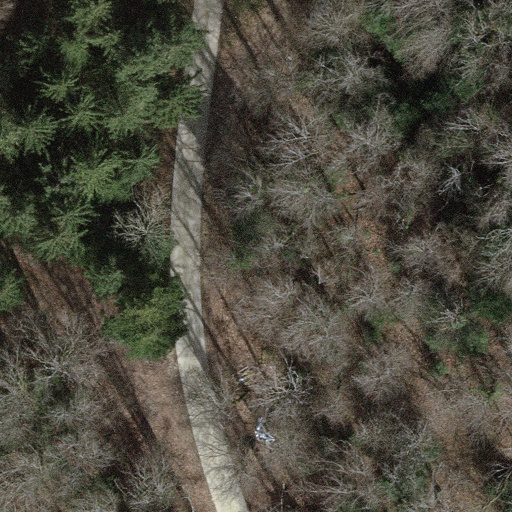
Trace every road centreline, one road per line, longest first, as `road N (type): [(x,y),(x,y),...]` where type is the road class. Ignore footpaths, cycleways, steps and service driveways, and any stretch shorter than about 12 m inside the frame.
road 1 (unclassified): [(214,0),(184,376),(230,511)]
road 2 (track): [(0,241),(184,376)]
